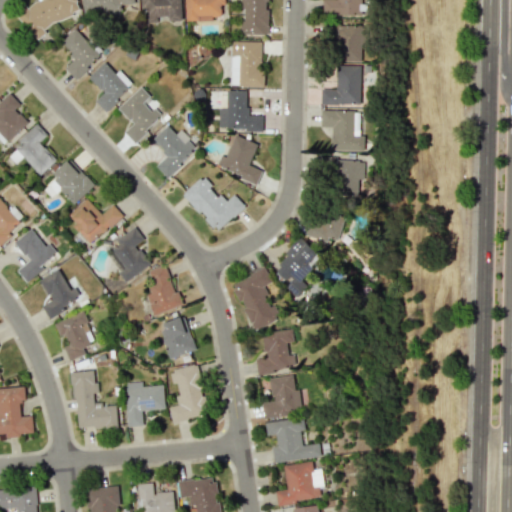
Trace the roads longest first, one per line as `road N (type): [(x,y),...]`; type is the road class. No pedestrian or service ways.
road 1 (residential): [(0,37),(179,229),(205,268),(222,321),(248,511)]
road 2 (primary): [(487,0),(476,511)]
road 3 (residential): [(2,0),(290,174),(273,221),(205,268)]
road 4 (residential): [(0,468),(239,445)]
road 5 (residential): [(0,290),(55,405),(68,511)]
road 6 (primary): [(506,511),(511,288)]
